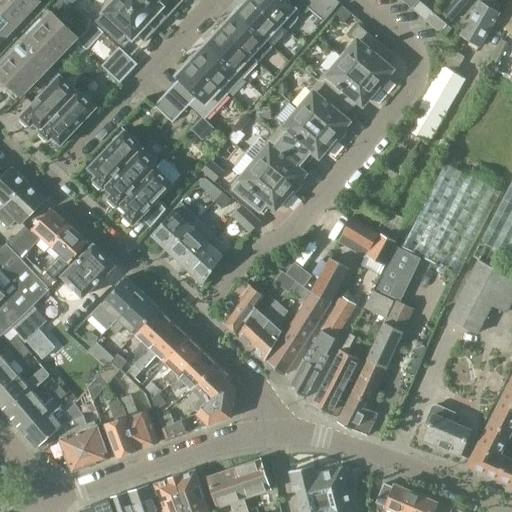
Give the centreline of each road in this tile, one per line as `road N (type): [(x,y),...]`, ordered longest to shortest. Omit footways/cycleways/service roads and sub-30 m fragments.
road 1 (residential): [(354,0),(414,50),(416,79),(293,229),(235,272),(196,320)]
road 2 (residential): [(511,506),(306,435),(267,431)]
road 3 (residential): [(45,175),(215,0)]
road 4 (residential): [(44,501),(267,431)]
road 5 (residential): [(45,175),(196,320)]
road 6 (residential): [(196,320),(256,384),(267,431)]
